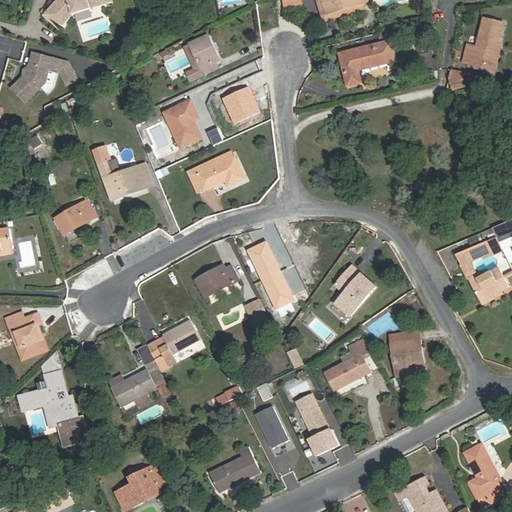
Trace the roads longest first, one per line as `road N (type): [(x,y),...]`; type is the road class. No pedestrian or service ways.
road 1 (residential): [(293,206),(381,219),(423,266),(492,399)]
road 2 (residential): [(272,511),(492,399)]
road 3 (residential): [(106,302),(118,280),(224,223),(293,206)]
road 4 (residential): [(286,126),(439,91)]
